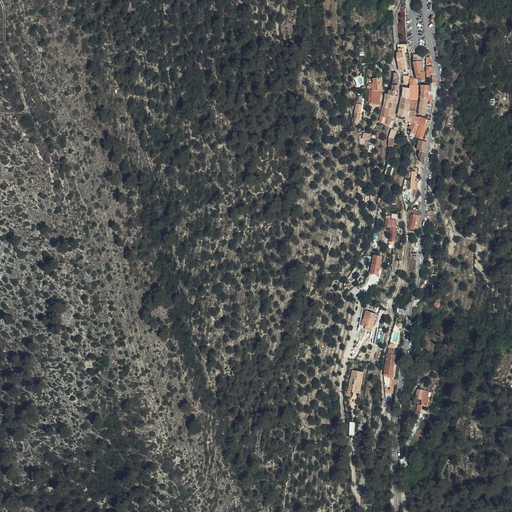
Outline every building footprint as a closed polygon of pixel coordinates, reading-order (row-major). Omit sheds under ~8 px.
[(396,54),(395,54),(395,61),(398,71),(402,71),(403,70),(401,59),(400,50),(397,50),(396,50),(396,54)] [(422,69),(421,67),(421,65),(420,65),(420,63),(421,63),(421,62),(411,62),(414,73),(422,73),(422,70),(421,70),(421,69),(422,69)] [(423,76),(422,73),(414,73),(415,79),(416,82),(422,81),(422,76),(423,76)] [(387,91),(386,96),(396,97),(396,87),(397,82),(396,82),(396,77),(395,74),(392,75),(390,91),(387,91)] [(407,87),(415,88),(412,79),(408,79),(407,87)] [(419,95),(418,98),(425,99),(425,96),(426,92),(430,92),(430,86),(419,86),(419,95)] [(406,94),(415,95),(416,88),(415,88),(407,87),(407,90),(406,94)] [(366,104),(369,104),(378,105),(379,97),(373,97),(374,90),(368,90),(366,104)] [(396,97),(386,96),(383,96),(382,107),(382,108),(387,109),(393,110),(394,110),(396,97)] [(400,104),(405,105),(406,99),(400,98),(399,98),(396,116),(398,117),(400,104)] [(395,120),(401,123),(405,105),(400,104),(398,117),(396,116),(395,120)] [(410,120),(411,117),(413,113),(414,110),(414,106),(405,105),(401,123),(407,125),(408,119),(410,120)] [(382,108),(382,107),(381,107),(378,119),(377,122),(379,123),(380,124),(382,125),(383,126),(385,119),(386,114),(387,109),(382,108)] [(414,125),(417,117),(416,117),(416,118),(413,118),(411,117),(410,120),(408,119),(407,125),(409,125),(409,124),(414,125)] [(425,130),(429,123),(429,121),(427,121),(428,119),(426,119),(426,120),(417,117),(414,125),(417,126),(418,127),(425,129),(425,130)] [(407,138),(412,140),(413,136),(417,126),(414,125),(409,124),(409,125),(407,128),(410,131),(409,133),(406,132),(406,133),(407,138)] [(420,141),(425,129),(418,127),(414,139),(420,141)] [(390,130),(387,139),(388,139),(393,141),(395,132),(392,131),(390,130)] [(424,154),(425,143),(417,142),(415,151),(418,152),(424,154)] [(416,170),(413,170),(412,174),(409,174),(406,174),(406,179),(408,179),(408,184),(405,184),(404,186),(404,188),(404,189),(404,190),(405,191),(406,193),(408,191),(414,191),(414,183),(412,183),(412,178),(414,178),(414,175),(416,173),(416,170)] [(415,213),(410,212),(408,215),(407,217),(405,225),(406,225),(406,230),(410,231),(411,231),(414,216),(415,213)] [(367,272),(375,274),(378,256),(377,256),(378,250),(377,250),(378,244),(376,244),(374,255),(370,255),(367,272)] [(415,257),(415,254),(408,254),(407,272),(415,273),(415,257)] [(437,294),(433,301),(441,305),(445,298),(441,296),(437,294)] [(373,313),(363,310),(361,319),(362,320),(361,326),(362,327),(364,327),(370,328),(373,313)] [(387,355),(385,375),(392,376),(394,356),(393,356),(393,350),(388,350),(387,355)] [(348,379),(346,391),(358,393),(362,372),(351,370),(349,379),(348,379)]
